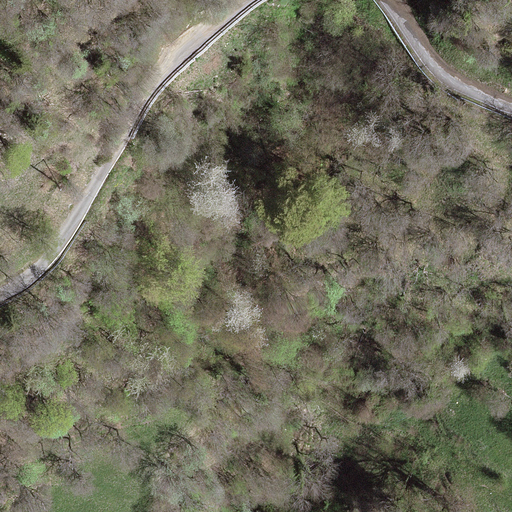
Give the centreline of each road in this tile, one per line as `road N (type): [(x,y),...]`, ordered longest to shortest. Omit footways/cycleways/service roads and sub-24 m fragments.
road 1 (unclassified): [(0,294),(54,250),(154,84),(248,0)]
road 2 (unclassified): [(389,0),(445,76),(511,106)]
